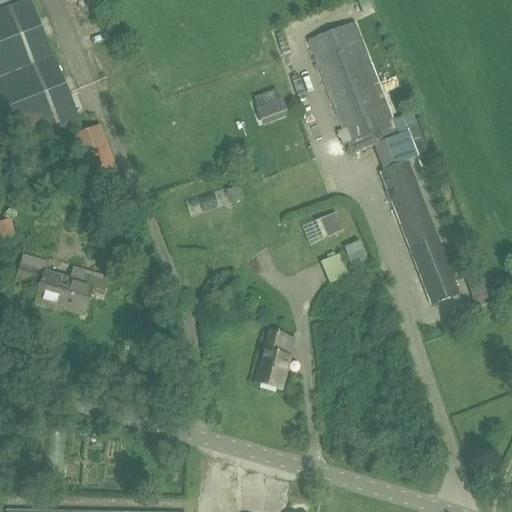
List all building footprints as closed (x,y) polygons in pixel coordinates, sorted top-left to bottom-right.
[(29,0),(26,0),(0,10),(0,147),(48,129),(52,140),(82,127),(29,0)] [(308,40),(341,130),(337,131),(342,144),(347,142),(352,156),(398,135),(355,22),(308,40)] [(264,126),(286,118),(276,90),(254,99),(264,126)] [(408,131),(419,158),(417,159),(422,172),(433,167),(416,124),(407,128),(408,131)] [(74,136),(92,183),(119,172),(101,126),(74,136)] [(409,162),(380,173),(431,304),(460,294),(409,162)] [(319,221),(327,239),(341,232),(334,215),(319,221)] [(0,236),(1,239),(2,245),(16,241),(10,221),(0,223),(0,236)] [(367,262),(359,243),(344,249),(352,268),(367,262)] [(17,278),(33,284),(34,281),(41,283),(35,303),(53,309),(53,306),(84,316),(93,288),(82,285),(85,274),(74,270),(70,282),(44,273),(47,263),(24,256),(17,278)] [(256,385),(280,391),(288,360),(279,358),(284,337),(268,334),(256,385)] [(266,470),(264,480),(283,483),(285,474),(266,470)] [(63,495),(63,506),(84,507),(85,496),(63,495)] [(92,507),(116,505),(115,496),(91,497),(92,507)] [(214,498),(214,509),(237,509),(237,498),(214,498)]
